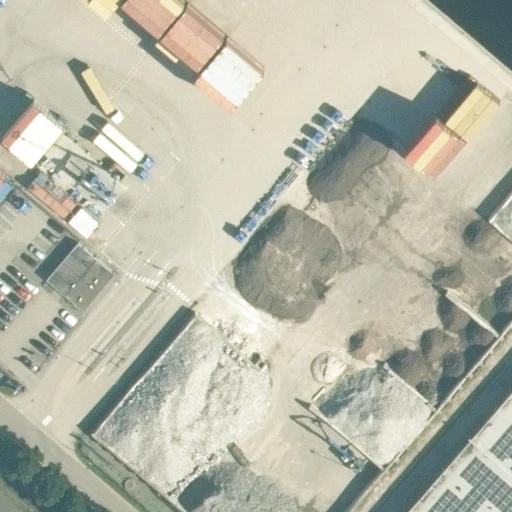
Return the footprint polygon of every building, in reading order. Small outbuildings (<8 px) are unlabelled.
[(239,138),(292,68),(257,42),(235,36),(187,0),(120,0),(120,3),(108,0),(107,0),(77,0),(72,7),(106,32),(103,41),(143,51),(140,66),(149,73),(177,94),(201,61),(218,65),(212,88),(219,93),(204,112),(239,138)] [(460,96),(398,51),(415,27),(399,15),(362,67),(369,72),(358,87),(433,142),(457,109),(453,105),(460,96)] [(44,114),(10,141),(26,162),(61,136),(44,114)] [(77,241),(46,277),(83,308),(114,271),(77,241)] [(188,310),(86,432),(168,500),(270,377),(188,310)] [(511,511),(511,388),(404,511),(511,511)]
